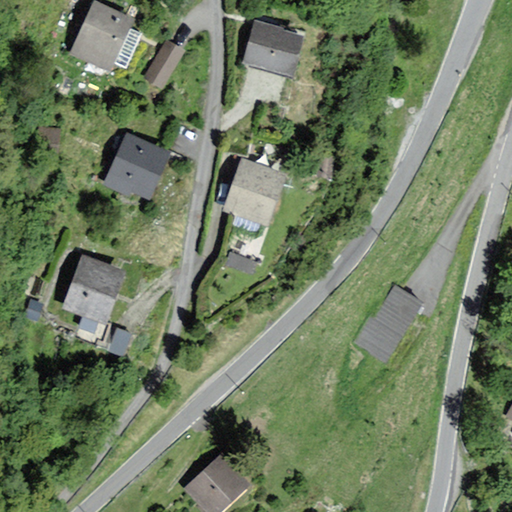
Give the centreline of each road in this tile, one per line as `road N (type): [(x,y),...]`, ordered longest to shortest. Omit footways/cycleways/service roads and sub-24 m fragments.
road 1 (tertiary): [(478,0),(409,168),(351,257),(83,511)]
road 2 (residential): [(218,0),(213,121),(174,336),(142,398),(49,511)]
road 3 (tertiary): [(435,511),(462,337),(511,150)]
